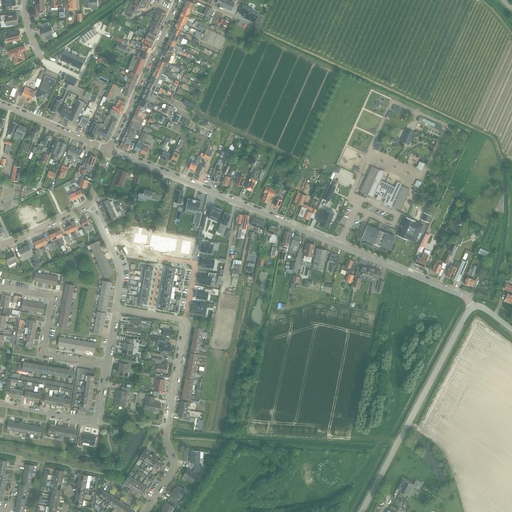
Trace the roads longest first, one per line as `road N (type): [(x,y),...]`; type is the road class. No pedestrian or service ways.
road 1 (residential): [(471,307),(461,296),(108,149)]
road 2 (unclassified): [(362,511),(460,323)]
road 3 (residential): [(146,509),(173,465),(164,437),(182,322)]
road 4 (residential): [(106,364),(48,354),(49,296),(0,286)]
road 5 (tertiary): [(108,149),(176,0)]
road 6 (residential): [(151,314),(160,257),(195,263),(182,322)]
road 7 (residential): [(0,404),(94,420),(106,364)]
